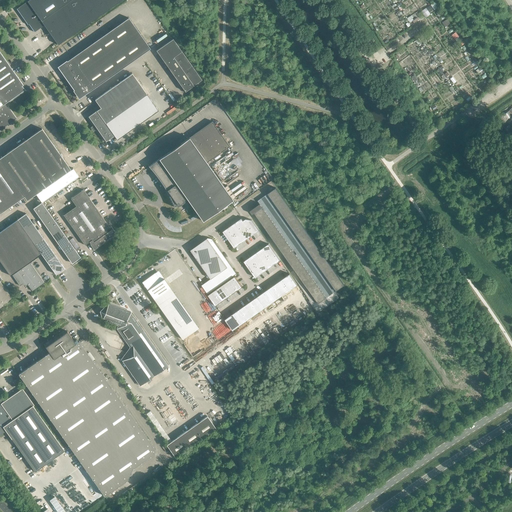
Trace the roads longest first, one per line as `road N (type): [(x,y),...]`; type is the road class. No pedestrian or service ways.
road 1 (unknown): [(112,179),(206,110),(231,130),(261,177)]
road 2 (trunk): [(511,405),(351,511)]
road 3 (unclassified): [(0,350),(113,277),(139,239)]
road 4 (unclassified): [(139,239),(133,209),(57,101)]
road 5 (trunk): [(377,511),(511,423)]
road 6 (unknown): [(175,369),(142,392),(73,305)]
road 7 (unclassified): [(139,239),(187,245),(270,185)]
